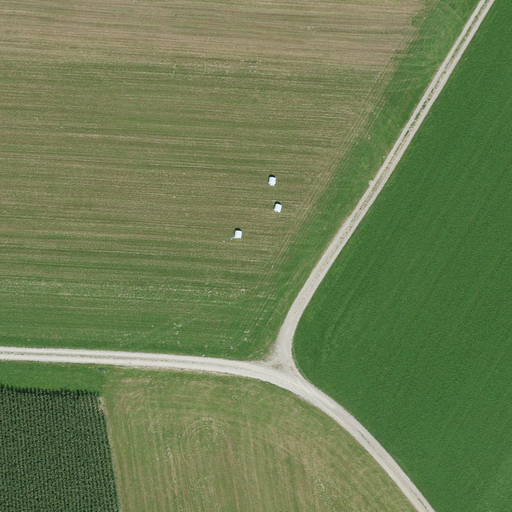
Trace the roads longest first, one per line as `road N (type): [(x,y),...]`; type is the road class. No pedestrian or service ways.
road 1 (track): [(420,511),(338,408),(272,375),(186,354),(0,347)]
road 2 (track): [(487,0),(272,375)]
